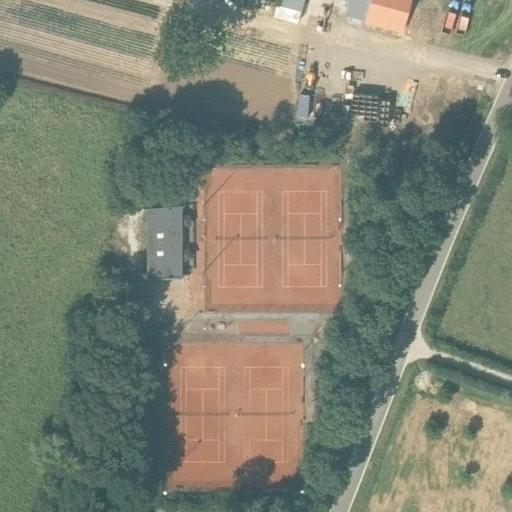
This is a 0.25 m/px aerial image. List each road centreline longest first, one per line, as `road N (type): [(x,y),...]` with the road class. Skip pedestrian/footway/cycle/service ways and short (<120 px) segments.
road 1 (unclassified): [(340,511),(511,86)]
road 2 (track): [(511,81),(185,0)]
